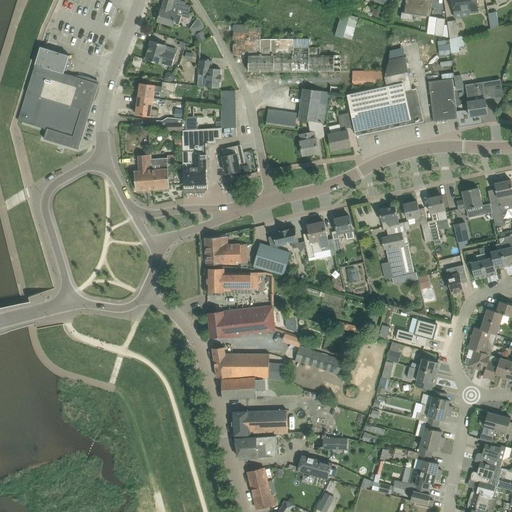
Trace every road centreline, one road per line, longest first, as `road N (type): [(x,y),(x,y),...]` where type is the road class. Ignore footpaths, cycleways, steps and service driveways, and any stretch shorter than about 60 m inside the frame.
road 1 (residential): [(143,294),(183,319),(195,340),(243,511)]
road 2 (tertiary): [(271,199),(417,149),(511,147)]
road 3 (residential): [(271,199),(246,91),(196,0)]
road 4 (track): [(124,350),(163,373),(206,511)]
road 5 (residential): [(101,167),(104,102),(142,0)]
road 6 (tertiary): [(101,167),(75,170),(45,199),(74,294)]
road 7 (residential): [(470,394),(450,354),(459,327),(470,299),(511,287)]
road 8 (tertiary): [(271,199),(137,217)]
road 9 (tertiary): [(151,242),(271,199)]
road 10 (residential): [(448,511),(470,394)]
